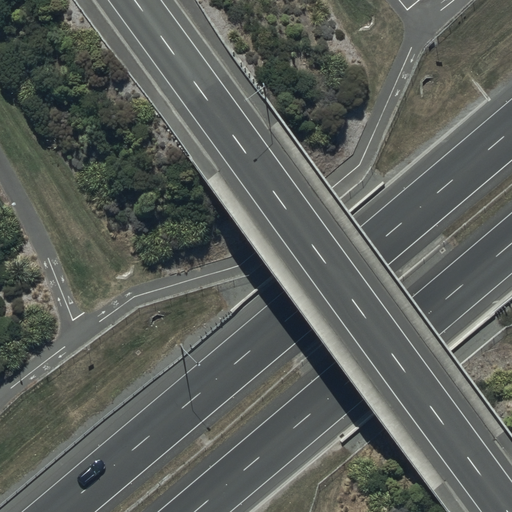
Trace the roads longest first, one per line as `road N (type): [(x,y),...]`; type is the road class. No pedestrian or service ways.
road 1 (tertiary): [(507,511),(133,0)]
road 2 (motorway): [(60,511),(511,130)]
road 3 (motorway): [(511,242),(192,511)]
